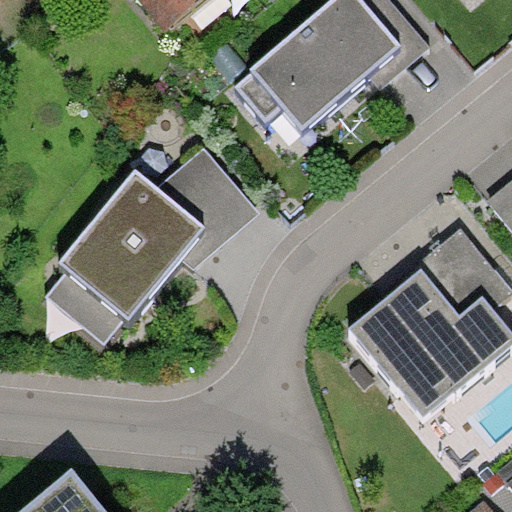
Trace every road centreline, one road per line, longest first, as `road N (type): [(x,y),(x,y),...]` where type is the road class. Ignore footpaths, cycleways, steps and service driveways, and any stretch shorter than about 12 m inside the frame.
road 1 (residential): [(288,449),(277,378),(299,276),(511,102)]
road 2 (residential): [(0,411),(288,449)]
